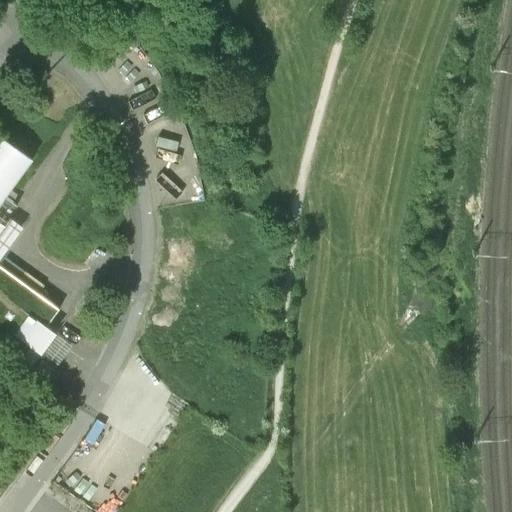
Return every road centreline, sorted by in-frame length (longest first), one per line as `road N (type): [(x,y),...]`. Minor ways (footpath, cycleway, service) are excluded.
road 1 (unclassified): [(0,56),(22,26),(89,82),(125,146),(141,226),(135,296),(106,370),(12,511)]
road 2 (track): [(353,0),(296,201),(277,433),(224,511)]
